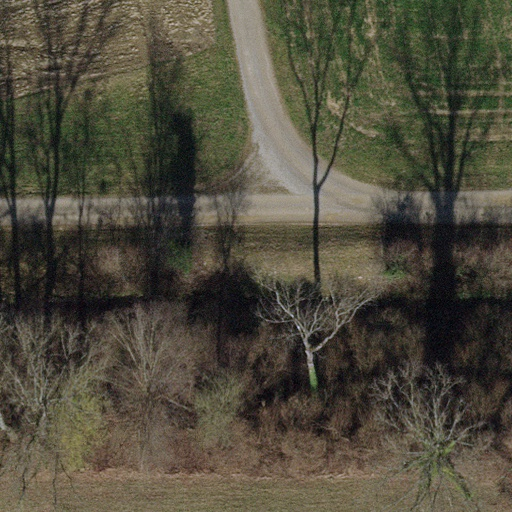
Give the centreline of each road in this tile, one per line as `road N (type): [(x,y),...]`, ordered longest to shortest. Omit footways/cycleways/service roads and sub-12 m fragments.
road 1 (track): [(511,206),(0,216)]
road 2 (track): [(289,209),(246,0)]
